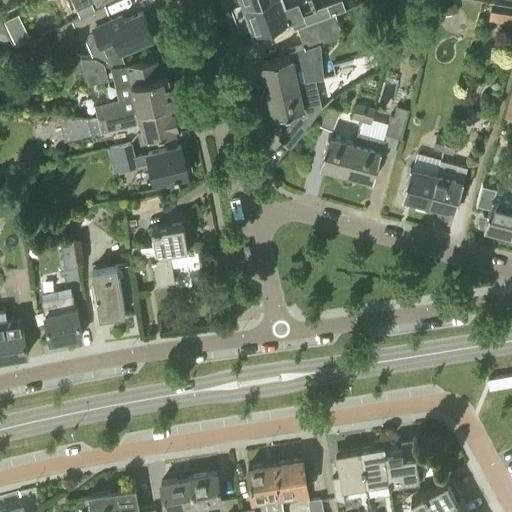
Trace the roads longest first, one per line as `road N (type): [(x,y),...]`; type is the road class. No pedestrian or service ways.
road 1 (tertiary): [(0,429),(511,339)]
road 2 (residential): [(0,479),(126,451),(424,403),(454,405)]
road 3 (residential): [(279,332),(0,382)]
road 4 (residential): [(511,270),(312,216),(254,215)]
road 5 (residential): [(511,303),(279,332)]
road 6 (residential): [(254,215),(196,0)]
